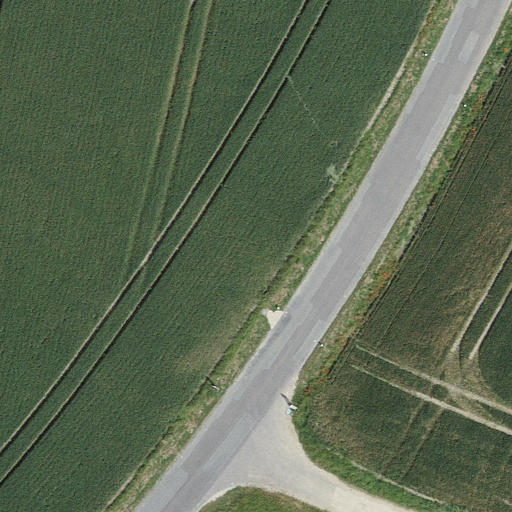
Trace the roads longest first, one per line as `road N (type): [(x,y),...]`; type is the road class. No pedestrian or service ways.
road 1 (tertiary): [(167,511),(265,388),(411,146),(485,0)]
road 2 (track): [(221,443),(390,511)]
